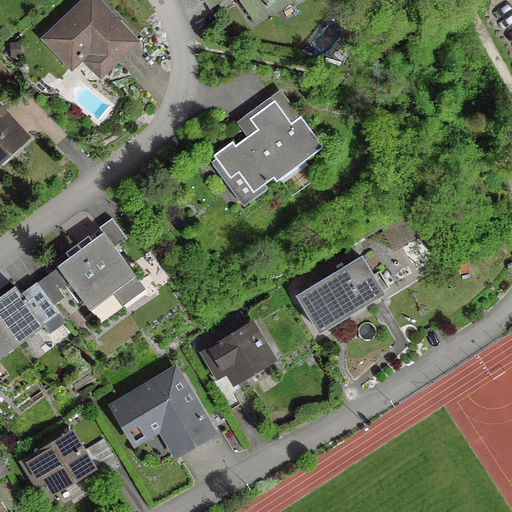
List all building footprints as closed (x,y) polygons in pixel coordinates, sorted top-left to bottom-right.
[(93,46),(110,65),(134,43),(94,0),(84,0),(42,39),(69,68),(93,46)] [(202,0),(207,7),(216,0),(239,0),(252,19),(271,6),(274,11),(290,0),(202,0)] [(18,43),(8,44),(9,58),(18,57),(18,43)] [(247,120),(255,130),(233,146),(230,142),(211,156),(228,179),(236,173),(251,193),(271,178),(274,182),(321,148),(299,117),(289,124),(273,101),(247,120)] [(0,159),(23,138),(0,113),(0,159)] [(381,228),(395,250),(420,235),(407,213),(381,228)] [(97,228),(101,233),(79,250),(110,293),(120,307),(143,290),(112,248),(125,239),(110,219),(97,228)] [(46,276),(35,284),(52,306),(62,298),(56,289),(67,282),(87,310),(110,293),(79,250),(56,267),(56,268),(46,276)] [(296,297),(319,333),(383,293),(360,257),(296,297)] [(52,306),(35,284),(19,296),(13,287),(0,296),(0,323),(15,344),(40,326),(47,335),(64,322),(52,306)] [(0,354),(15,344),(0,323),(0,354)] [(226,370),(233,382),(269,360),(248,326),(202,354),(216,377),(226,370)] [(159,427),(175,454),(210,433),(172,371),(111,408),(132,443),(159,427)] [(88,469),(94,479),(116,466),(101,440),(80,453),(68,434),(22,462),(35,485),(46,479),(53,490),(88,469)] [(62,497),(67,509),(78,504),(73,492),(62,497)]
